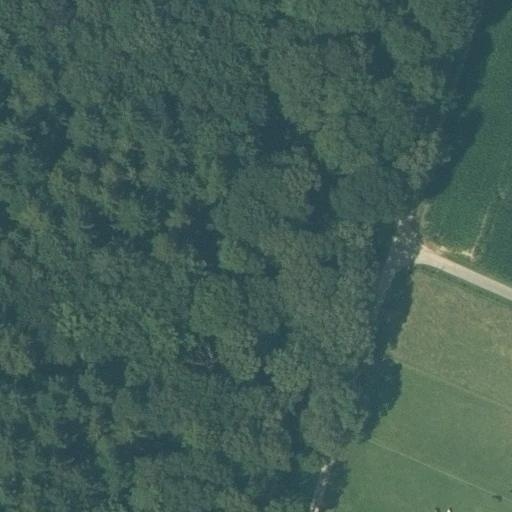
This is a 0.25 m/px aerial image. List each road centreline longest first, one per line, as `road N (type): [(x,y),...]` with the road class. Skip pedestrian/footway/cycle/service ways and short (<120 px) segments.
road 1 (track): [(320,0),(155,511)]
road 2 (track): [(473,0),(314,511)]
road 3 (track): [(511,296),(395,248)]
